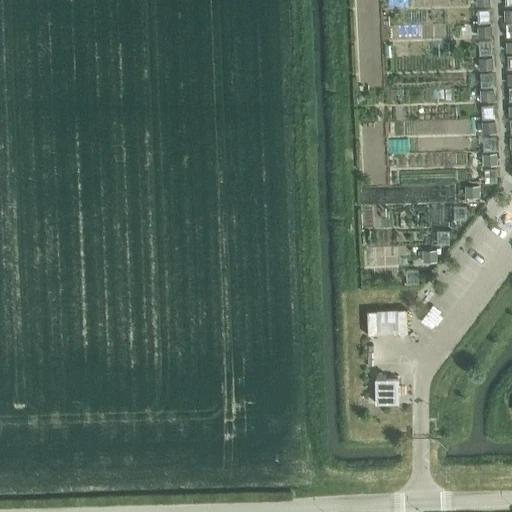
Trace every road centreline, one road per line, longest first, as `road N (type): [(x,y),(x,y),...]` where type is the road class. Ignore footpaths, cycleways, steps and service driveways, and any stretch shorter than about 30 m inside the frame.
road 1 (unclassified): [(250,511),(511,503)]
road 2 (track): [(496,0),(503,178),(511,183)]
